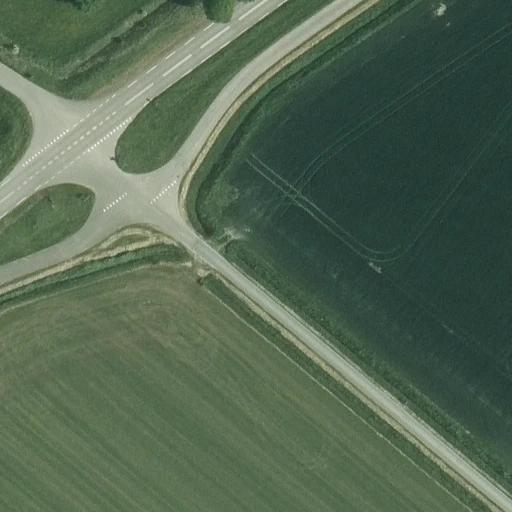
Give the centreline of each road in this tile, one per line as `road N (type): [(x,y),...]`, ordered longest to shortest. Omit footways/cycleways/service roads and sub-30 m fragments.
road 1 (unclassified): [(511,511),(144,205)]
road 2 (unclassified): [(144,205),(258,64),(351,0)]
road 3 (tertiary): [(74,140),(266,0)]
road 4 (unclassified): [(0,277),(144,205)]
